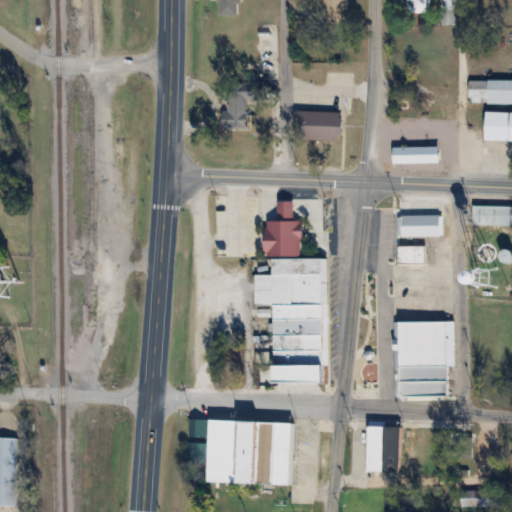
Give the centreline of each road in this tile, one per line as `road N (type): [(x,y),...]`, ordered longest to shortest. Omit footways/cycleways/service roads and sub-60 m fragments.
road 1 (primary): [(141,511),(170,0)]
road 2 (residential): [(464,414),(460,0)]
road 3 (residential): [(341,408),(0,391)]
road 4 (tertiary): [(341,408),(364,182)]
road 5 (secondary): [(364,182),(166,174)]
road 6 (tertiary): [(364,182),(374,0)]
road 7 (residential): [(0,33),(58,64),(169,63)]
road 8 (residential): [(511,417),(341,408)]
road 9 (secondary): [(511,188),(364,182)]
